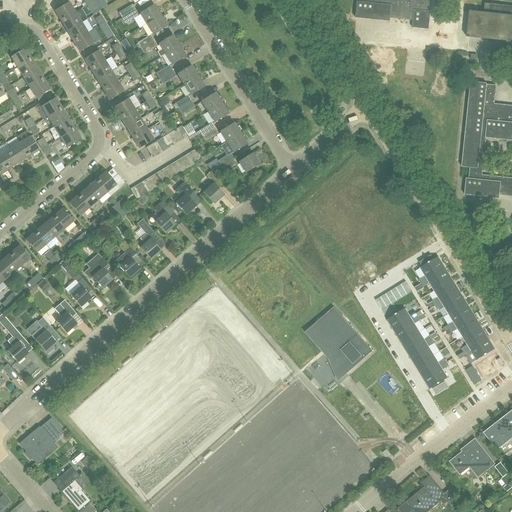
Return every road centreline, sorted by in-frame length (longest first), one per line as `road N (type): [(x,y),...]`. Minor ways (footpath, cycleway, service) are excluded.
road 1 (residential): [(0,429),(292,171)]
road 2 (residential): [(0,231),(99,137),(39,36),(0,30)]
road 3 (residential): [(511,341),(367,105)]
road 4 (residential): [(447,434),(366,294),(403,272)]
road 5 (residential): [(292,171),(185,0)]
road 6 (residential): [(367,105),(301,0)]
road 7 (residential): [(353,511),(447,434)]
